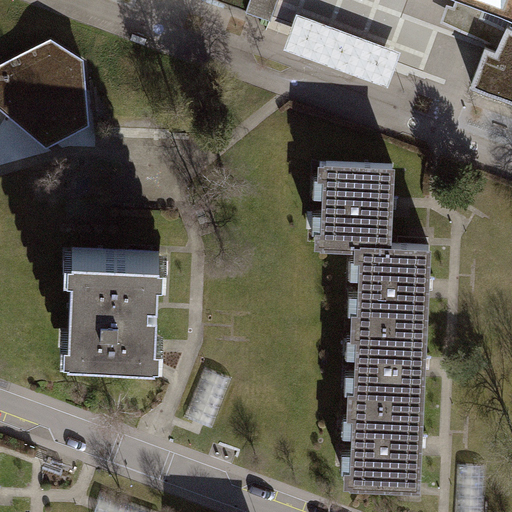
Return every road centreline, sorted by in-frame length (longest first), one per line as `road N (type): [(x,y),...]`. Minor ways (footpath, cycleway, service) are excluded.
road 1 (residential): [(511,169),(48,0)]
road 2 (residential): [(288,511),(0,403)]
